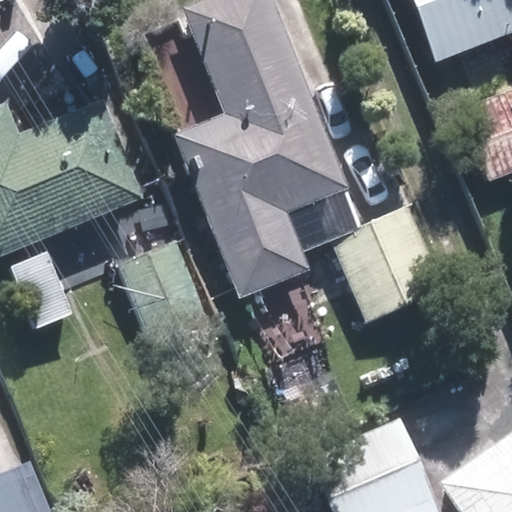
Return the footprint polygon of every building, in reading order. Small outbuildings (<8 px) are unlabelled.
[(165,153),(230,313),(298,285),(290,264),(276,228),(335,207),(251,0),(228,0),(170,23),(215,134),(165,153)] [(511,0),(388,0),(423,80),(511,41),(511,0)] [(511,100),(453,123),(479,193),(511,181),(511,100)] [(0,265),(123,215),(84,120),(0,154),(0,265)] [(326,249),(361,331),(435,299),(399,218),(326,249)] [(54,249),(10,265),(33,331),(77,315),(54,249)] [(191,330),(164,257),(130,270),(109,278),(136,351),(191,330)] [(257,367),(275,403),(316,383),(298,347),(257,367)] [(302,462),(322,511),(423,511),(387,427),(302,462)] [(511,511),(511,442),(431,500),(439,511),(511,511)] [(0,511),(38,511),(23,474),(0,483),(0,511)]
